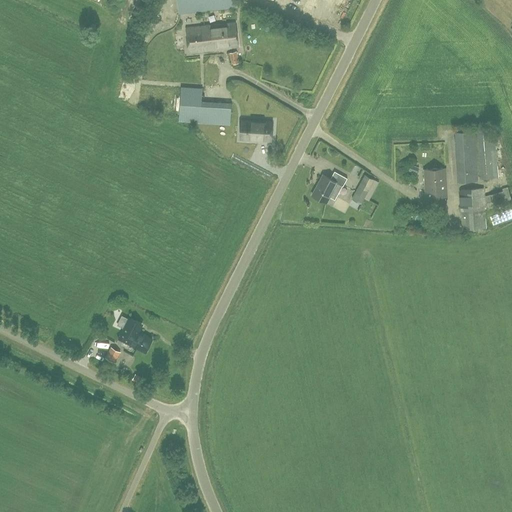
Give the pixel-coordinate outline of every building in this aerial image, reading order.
[(177,0),(179,14),(200,11),(237,7),(236,0),(177,0)] [(211,50),(238,47),(235,23),(209,26),(186,28),(189,52),(211,50)] [(232,65),(239,63),(236,51),(230,53),(232,65)] [(168,63),(167,93),(178,93),(179,63),(168,63)] [(201,101),(201,88),(181,87),(179,121),(199,122),(230,124),(232,103),(201,101)] [(255,137),(279,137),(279,119),(255,119),(255,137)] [(499,178),(498,166),(496,149),(494,128),(477,130),(480,179),(499,178)] [(459,182),(477,181),(475,131),(455,132),(457,160),(459,182)] [(416,174),(419,167),(411,165),(409,171),(416,174)] [(425,198),(447,197),(446,168),(424,169),(425,198)] [(343,186),(347,178),(335,171),(330,179),(323,175),(312,195),(326,203),(330,197),(335,199),(339,192),(334,189),(337,183),(343,186)] [(364,198),(369,201),(379,182),(365,175),(362,181),(355,193),(352,199),(361,204),(364,198)] [(489,209),(511,201),(511,200),(507,187),(502,189),(503,190),(485,196),(489,209)] [(462,230),(486,228),(483,188),(462,189),(459,191),(462,230)] [(147,351),(152,340),(147,337),(148,336),(138,331),(142,323),(131,318),(125,329),(128,331),(124,338),(132,342),(131,343),(147,351)] [(115,362),(121,352),(111,347),(105,358),(115,362)]
